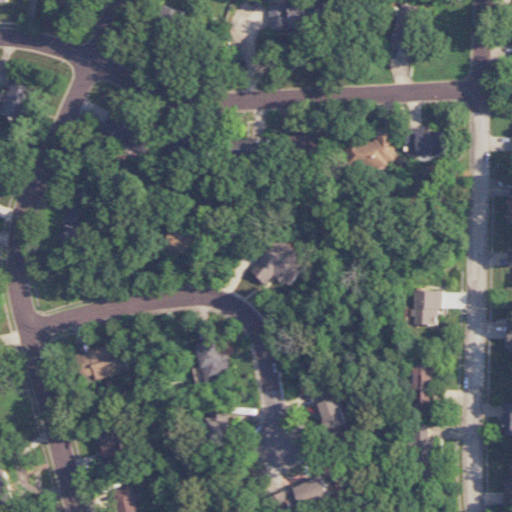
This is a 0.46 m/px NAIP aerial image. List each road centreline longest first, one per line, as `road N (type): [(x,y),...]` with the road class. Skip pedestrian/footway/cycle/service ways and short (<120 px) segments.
road 1 (residential): [(76,511),(24,299),(21,237),(96,62),(132,0)]
road 2 (residential): [(480,0),(491,87),(474,466),(479,511)]
road 3 (residential): [(491,87),(240,99),(0,36)]
road 4 (residential): [(35,341),(203,296),(249,313),(283,472)]
